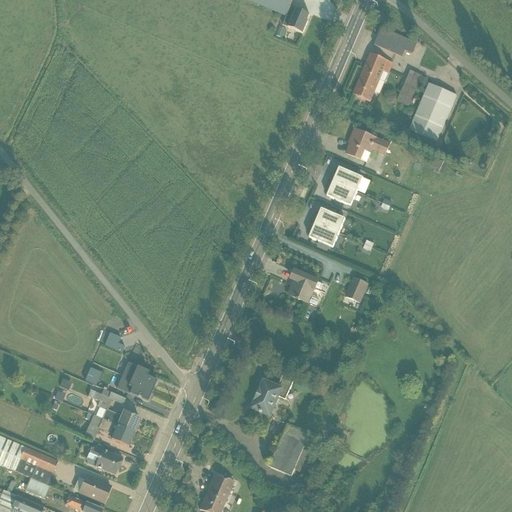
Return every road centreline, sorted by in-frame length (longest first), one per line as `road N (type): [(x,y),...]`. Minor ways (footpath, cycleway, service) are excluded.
road 1 (primary): [(194,397),(366,0)]
road 2 (unclassified): [(0,152),(194,397)]
road 3 (unclassified): [(388,0),(511,108)]
road 4 (primary): [(145,511),(194,397)]
